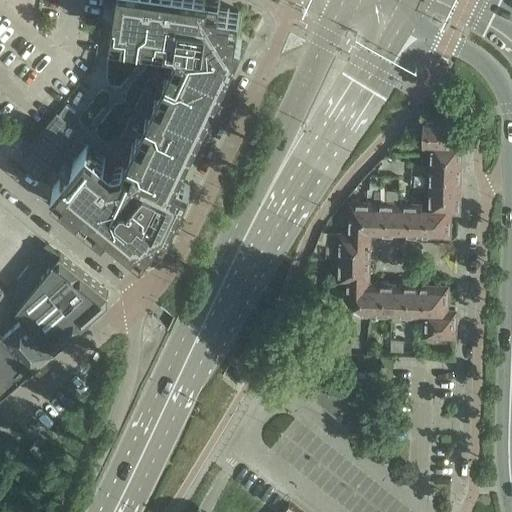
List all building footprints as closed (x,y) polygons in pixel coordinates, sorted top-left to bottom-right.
[(67,169),(52,187),(54,188),(61,194),(88,216),(103,228),(104,229),(109,224),(126,237),(141,250),(142,251),(157,233),(164,236),(170,225),(178,207),(184,195),(189,184),(190,182),(183,179),(177,176),(182,166),(190,149),(195,139),(233,58),(241,41),(242,39),(237,36),(240,11),(219,8),(220,2),(219,0),(115,0),(116,1),(114,10),(111,32),(113,33),(122,34),(145,37),(154,39),(176,42),(177,46),(173,56),(169,64),(164,75),(160,84),(154,95),(151,103),(145,115),(141,124),(131,145),(127,153),(122,163),(112,165),(105,159),(95,152),(88,146),(87,145),(73,162),(67,169)] [(66,104),(59,113),(68,120),(75,111),(66,104)] [(453,122),(453,118),(423,117),(422,146),(432,146),(432,141),(451,142),(452,134),(454,132),(454,123),(453,122)] [(431,166),(460,167),(460,158),(462,154),(462,148),(461,145),(461,143),(451,142),(432,141),(432,146),(431,166)] [(462,171),(460,167),(431,166),(430,187),(459,188),(459,180),(461,177),(462,171)] [(430,208),(450,210),(458,211),(458,208),(461,205),(461,199),(459,196),(459,188),(430,187),(430,208)] [(351,202),(350,233),(369,235),(372,232),(374,189),(367,189),(367,202),(351,202)] [(374,189),(372,232),(397,232),(398,203),(398,189),(374,189)] [(422,204),(398,203),(397,232),(421,233),(421,208),(422,204)] [(430,208),(421,208),(421,233),(449,234),(450,210),(430,208)] [(368,257),(369,235),(350,233),(340,233),(339,256),(368,257)] [(46,243),(7,291),(18,304),(42,277),(61,254),(47,243),(46,243)] [(18,304),(17,307),(52,348),(108,300),(108,292),(61,254),(42,277),(18,304)] [(348,279),(367,280),(368,257),(339,256),(339,279),(348,279)] [(370,283),(367,280),(348,279),(347,290),(343,289),(343,297),(360,311),(360,312),(369,312),(370,283)] [(393,313),(395,284),(370,283),(369,312),(392,313),(393,313)] [(392,313),(392,321),(408,321),(408,314),(418,314),(418,310),(419,285),(395,284),(393,313),(392,313)] [(419,285),(418,310),(426,310),(446,310),(447,286),(419,285)] [(0,287),(0,385),(3,390),(52,348),(17,307),(6,294),(0,287)] [(425,334),(454,335),(454,325),(456,324),(457,316),(455,315),(455,310),(446,310),(426,310),(425,334)] [(296,346),(279,368),(344,421),(363,399),(296,346)] [(40,439),(30,447),(38,456),(47,448),(40,439)]
